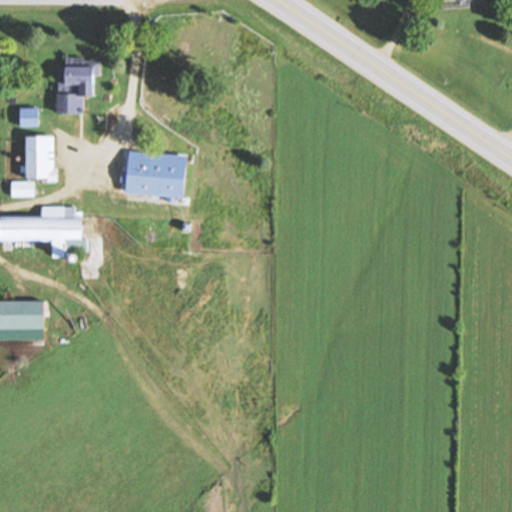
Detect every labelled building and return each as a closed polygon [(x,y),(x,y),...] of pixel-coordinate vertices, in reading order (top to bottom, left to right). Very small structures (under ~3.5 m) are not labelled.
[(152,79),(181,79),(181,46),(152,46),(152,79)] [(98,95),(98,65),(70,65),(70,68),(60,67),(60,85),(69,86),(68,94),(60,94),(60,105),(67,105),(67,113),(85,113),(86,95),(98,95)] [(24,126),(40,126),(40,110),(24,110),(24,126)] [(37,197),(37,181),(58,181),(57,136),(29,137),(29,182),(13,182),(14,198),(37,197)] [(117,197),(133,197),(133,160),(117,160),(117,197)] [(88,256),(87,215),(79,215),(79,207),(44,207),(44,216),(2,216),(3,242),(55,242),(55,256),(88,256)] [(0,302),(0,330),(48,331),(48,302),(0,302)]
